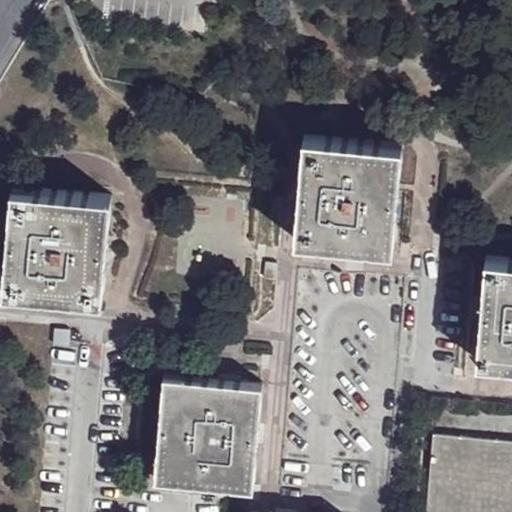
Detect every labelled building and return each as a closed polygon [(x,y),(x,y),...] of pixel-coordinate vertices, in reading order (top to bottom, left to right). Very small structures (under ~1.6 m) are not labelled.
[(403,143),(306,135),(297,239),(395,247),(403,143)] [(112,195),(14,187),(7,272),(5,290),(104,297),(112,195)] [(511,361),(511,258),(487,256),(479,359),(511,361)] [(166,374),(158,477),(255,485),(264,382),(166,374)] [(511,511),(511,439),(437,434),(430,511),(511,511)]
